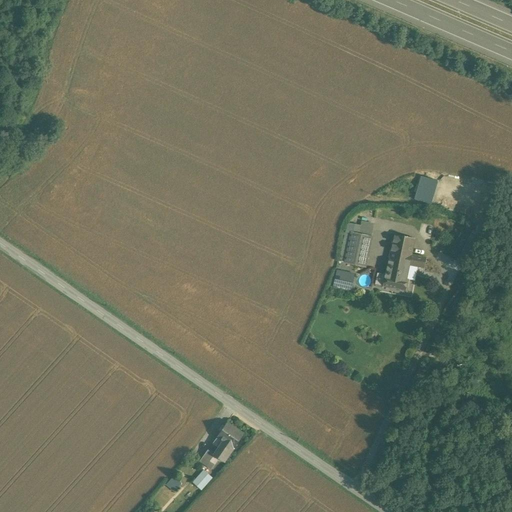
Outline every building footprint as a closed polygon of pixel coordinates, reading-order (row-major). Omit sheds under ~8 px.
[(419,175),(412,199),(429,204),(436,180),(419,175)] [(372,236),(352,232),(345,262),(365,266),(372,236)] [(415,238),(394,234),(389,260),(410,264),(424,267),(426,257),(412,255),(415,238)] [(410,264),(389,260),(385,274),(383,286),(393,288),(392,291),(395,291),(396,288),(406,290),(408,279),(407,279),(410,264)] [(463,267),(456,281),(463,285),(470,270),(463,267)] [(385,274),(378,273),(375,284),(383,286),(385,274)] [(366,284),(337,278),(335,290),(364,296),(366,284)] [(227,422),(217,436),(218,437),(224,441),(234,448),(244,434),(227,422)] [(224,441),(218,437),(213,443),(220,447),(224,441)] [(220,447),(215,454),(220,457),(220,458),(225,461),(234,448),(224,441),(220,447)] [(215,454),(208,449),(200,461),(212,469),(220,458),(220,457),(215,454)] [(213,478),(204,470),(193,482),(202,490),(213,478)] [(174,476),(166,485),(175,492),(182,483),(174,476)]
